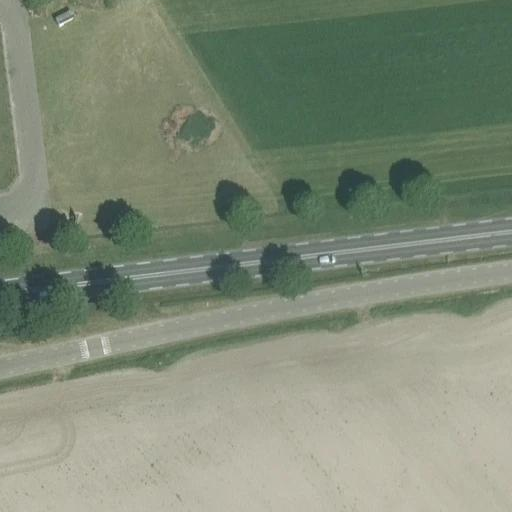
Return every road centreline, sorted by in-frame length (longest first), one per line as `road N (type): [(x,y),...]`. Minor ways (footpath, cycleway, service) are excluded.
road 1 (unclassified): [(0,366),(294,304),(511,270)]
road 2 (primary): [(0,293),(511,232)]
